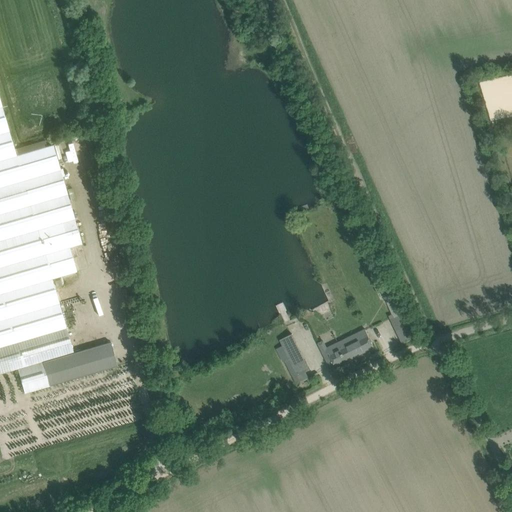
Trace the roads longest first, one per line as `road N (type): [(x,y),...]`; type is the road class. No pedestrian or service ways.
road 1 (track): [(88,511),(438,341),(282,0)]
road 2 (residential): [(511,483),(438,341),(511,320)]
